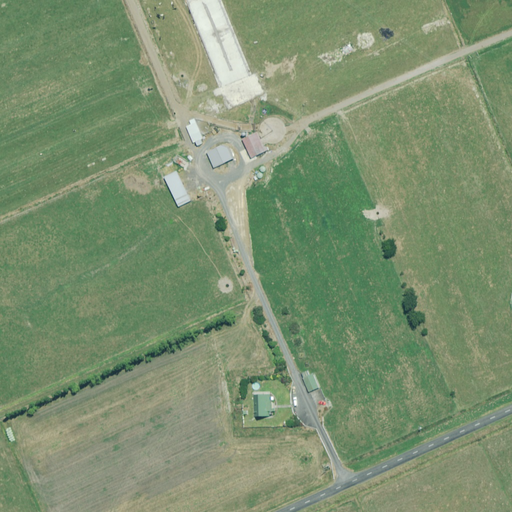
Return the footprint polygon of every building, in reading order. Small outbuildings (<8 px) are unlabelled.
[(205,143),(195,119),(191,121),(192,125),(188,127),(194,143),(197,142),(198,146),(205,143)] [(243,140),(252,158),(253,161),(264,156),(263,153),(267,151),(258,133),(243,140)] [(234,159),(227,144),(208,153),(215,168),(234,159)] [(192,201),(177,172),(165,178),(180,207),(192,201)] [(301,373),(304,379),(309,392),(319,388),(313,375),(311,376),(309,370),(301,373)] [(270,403),(270,395),(254,396),(254,417),(269,417),(269,412),(273,412),(273,403),(270,403)]
